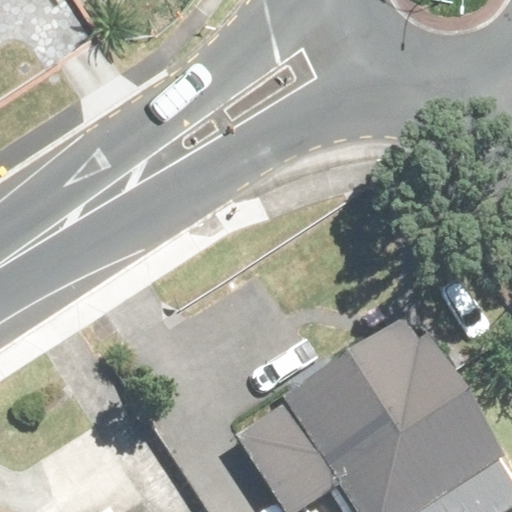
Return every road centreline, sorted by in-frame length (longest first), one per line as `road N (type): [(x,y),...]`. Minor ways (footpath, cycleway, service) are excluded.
road 1 (secondary): [(0,261),(350,35)]
road 2 (secondary): [(503,76),(463,86),(420,82),(381,66),(350,35)]
